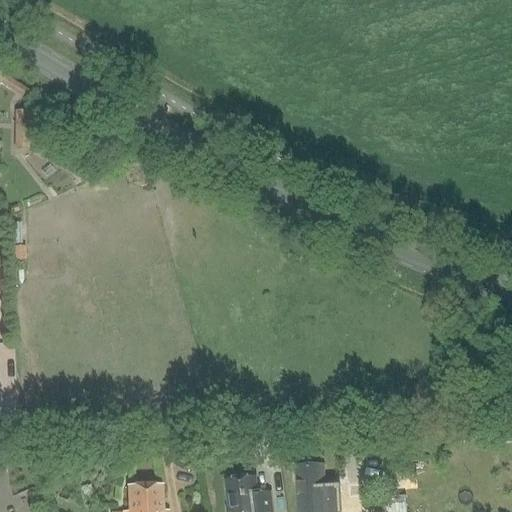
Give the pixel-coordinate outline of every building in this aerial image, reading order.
[(7,76),(3,85),(23,94),(27,85),(7,76)] [(16,112),(16,151),(29,151),(30,112),(16,112)] [(326,467),(298,469),(299,511),(341,511),(341,498),(343,498),(342,487),(327,487),(326,467)] [(273,511),(272,493),(258,494),(256,477),(226,481),(230,508),(227,508),(227,511),(273,511)] [(161,511),(161,485),(127,486),(128,511),(161,511)]
